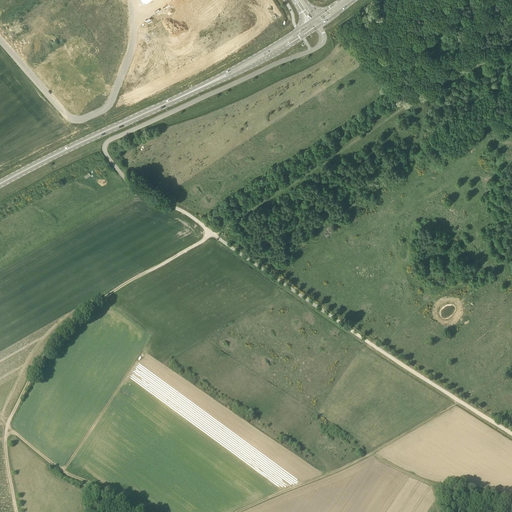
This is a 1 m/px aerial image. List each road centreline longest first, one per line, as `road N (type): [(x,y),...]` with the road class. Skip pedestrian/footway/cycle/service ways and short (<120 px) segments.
road 1 (track): [(478,59),(103,298),(50,345),(7,424),(17,511)]
road 2 (unclassified): [(348,329),(197,221),(145,197),(105,153),(115,138),(316,49),(317,27)]
road 3 (unclassified): [(131,0),(129,53),(109,102),(81,118),(67,116),(0,41)]
road 4 (primary): [(172,100),(0,184)]
road 5 (track): [(0,414),(50,462),(135,511)]
road 6 (primary): [(172,100),(317,27)]
road 7 (primary): [(309,21),(172,100)]
road 8 (track): [(237,511),(369,453)]
road 9 (track): [(461,403),(348,329)]
